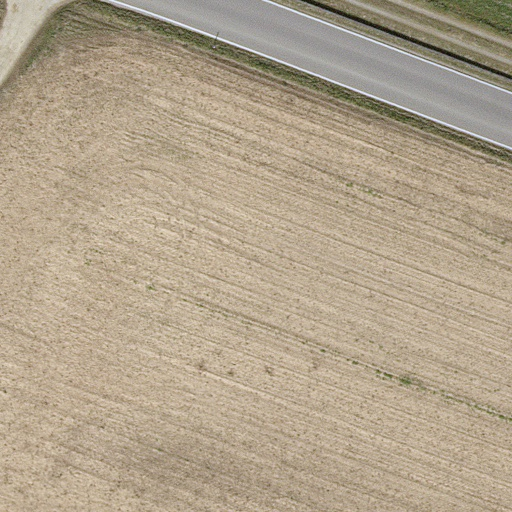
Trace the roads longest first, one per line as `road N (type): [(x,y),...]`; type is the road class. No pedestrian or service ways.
road 1 (tertiary): [(151,0),(511,134)]
road 2 (track): [(351,0),(511,58)]
